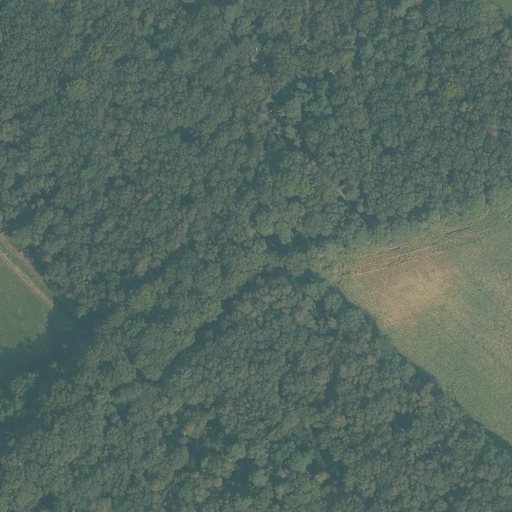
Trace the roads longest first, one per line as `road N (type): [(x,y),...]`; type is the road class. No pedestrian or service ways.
road 1 (track): [(0,490),(277,198)]
road 2 (track): [(277,198),(338,135),(346,94),(333,69),(260,0)]
road 3 (track): [(110,374),(0,256)]
